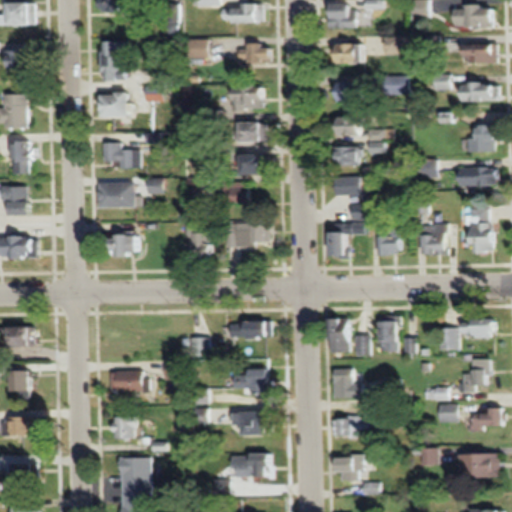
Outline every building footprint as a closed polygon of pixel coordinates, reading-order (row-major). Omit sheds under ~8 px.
[(103,0),(104,11),(136,11),(135,0),(103,0)] [(2,13),(2,24),(40,24),(40,2),(8,2),(8,13),(2,13)] [(266,3),(227,3),(227,22),(266,22),(266,3)] [(359,27),(359,4),(331,4),(331,27),(359,27)] [(496,27),(496,6),(458,6),(458,27),(496,27)] [(411,53),(411,37),(389,37),(389,53),(411,53)] [(213,38),(190,38),(190,56),(213,56),(213,38)] [(127,67),(127,41),(106,41),(106,80),(131,80),(131,67),(127,67)] [(367,62),(366,42),(336,43),(336,63),(367,62)] [(274,43),(243,43),(243,62),(274,62),(274,43)] [(501,62),(501,43),(466,43),(466,62),(501,62)] [(35,71),(35,49),(10,49),(10,71),(35,71)] [(364,100),(364,81),(339,81),(339,100),(364,100)] [(502,101),(502,82),(463,82),(463,101),(502,101)] [(167,101),(167,85),(150,85),(150,101),(167,101)] [(266,108),(266,86),(236,86),(236,108),(266,108)] [(136,91),(106,91),(106,115),(136,115),(136,91)] [(32,127),(32,93),(10,93),(10,105),(2,105),(2,127),(32,127)] [(367,115),(338,115),(338,134),(367,134),(367,115)] [(243,142),(268,142),(268,121),(243,121),(243,142)] [(479,137),(469,137),(469,151),(499,151),(499,126),(479,126),(479,137)] [(373,152),(388,152),(388,139),(395,139),(395,128),(373,128),(373,152)] [(17,173),(35,173),(35,141),(17,141),(17,173)] [(145,149),(127,149),(127,142),(109,142),(109,161),(117,161),(117,167),(145,167),(145,149)] [(364,146),(339,146),(339,165),(364,165),(364,146)] [(271,174),(271,154),(245,154),(245,174),(271,174)] [(441,158),(425,158),(425,177),(441,177),(441,158)] [(500,186),(500,167),(463,167),(463,186),(500,186)] [(337,195),(364,195),(364,176),(337,176),(337,195)] [(169,178),(151,178),(151,193),(169,193),(169,178)] [(103,181),(103,207),(140,207),(140,181),(103,181)] [(254,204),(254,183),(227,183),(227,204),(254,204)] [(35,215),(34,185),(6,186),(6,201),(14,201),(14,215),(35,215)] [(355,219),(370,219),(370,203),(355,203),(355,219)] [(475,209),(475,253),(496,253),(496,209),(475,209)] [(351,233),(370,233),(370,222),(334,222),(334,255),(351,255),(351,233)] [(237,248),(274,248),(274,224),(237,224),(237,248)] [(451,254),(451,224),(425,224),(425,254),(451,254)] [(406,254),(406,229),(383,229),(383,254),(406,254)] [(214,232),(195,232),(195,257),(214,257),(214,232)] [(113,233),(113,255),(142,255),(142,233),(113,233)] [(0,235),(0,256),(42,257),(42,235),(0,235)] [(403,350),(403,314),(384,314),(384,350),(403,350)] [(334,318),(334,353),(353,353),(353,318),(334,318)] [(499,318),(466,318),(466,337),(499,337),(499,318)] [(276,320),(233,320),(233,338),(276,338),(276,320)] [(38,325),(10,325),(10,347),(38,347),(38,325)] [(463,349),(463,327),(444,327),(444,349),(463,349)] [(375,355),(375,335),(359,335),(359,355),(375,355)] [(492,382),(493,359),(476,358),(475,371),(463,370),(463,390),(482,391),(482,382),(492,382)] [(183,363),(169,363),(169,378),(183,378),(183,363)] [(356,369),(337,369),(337,396),(366,396),(366,379),(356,379),(356,369)] [(15,393),(35,393),(35,370),(15,370),(15,393)] [(275,393),(275,370),(237,370),(237,393),(275,393)] [(147,371),(115,371),(115,391),(147,391),(147,371)] [(461,421),(461,403),(442,403),(442,421),(461,421)] [(507,408),(488,408),(488,415),(474,415),(474,429),(507,429),(507,408)] [(274,411),(238,411),(238,424),(246,424),(246,434),(274,434),(274,411)] [(116,416),(116,439),(141,439),(141,415),(116,416)] [(337,416),(337,436),(372,436),(372,416),(337,416)] [(440,462),(440,449),(427,449),(427,462),(440,462)] [(274,452),(235,452),(235,476),(274,476),(274,452)] [(504,477),(504,453),(462,453),(462,477),(504,477)] [(367,454),(339,454),(339,480),(367,480),(367,454)] [(124,511),(156,511),(156,457),(124,457),(124,511)] [(16,462),(16,485),(40,485),(40,462),(16,462)]
